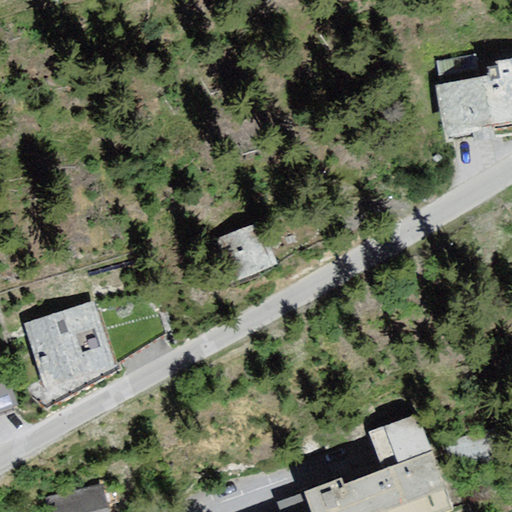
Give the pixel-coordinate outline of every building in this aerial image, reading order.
[(495,75),(434,87),(444,139),(485,131),(488,142),(511,137),(511,56),(493,61),(495,75)] [(269,227),(216,247),(233,291),(286,271),(269,227)] [(88,305),(16,332),(42,399),(114,371),(88,305)] [(0,380),(0,413),(9,411),(0,380)] [(304,511),(451,511),(415,411),(354,433),(368,471),(299,496),(304,511)] [(103,511),(101,492),(40,502),(41,511),(103,511)]
